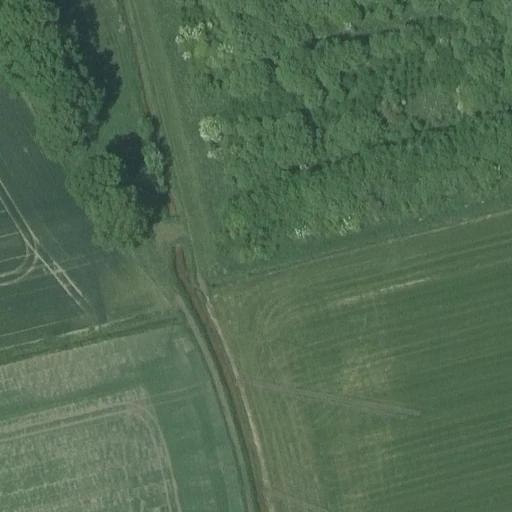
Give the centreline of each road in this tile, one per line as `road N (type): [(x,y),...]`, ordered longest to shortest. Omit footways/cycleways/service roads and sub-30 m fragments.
road 1 (track): [(511,186),(192,267)]
road 2 (track): [(192,267),(133,0)]
